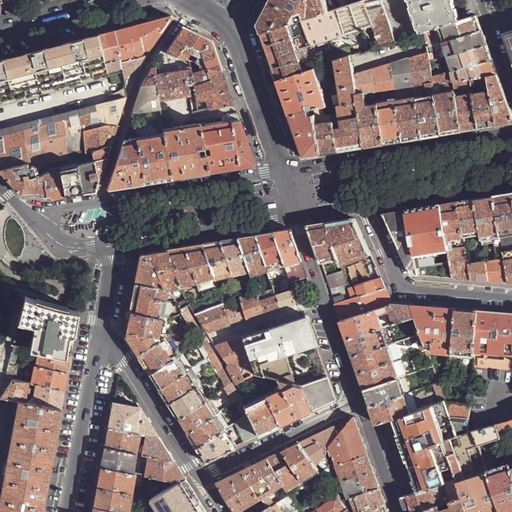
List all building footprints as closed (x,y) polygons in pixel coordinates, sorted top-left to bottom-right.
[(272,0),(260,24),(263,34),(289,26),(291,25),(298,23),(296,17),(304,14),(305,20),(330,12),(326,0),(272,0)] [(298,23),(291,25),(300,51),(346,36),(373,27),(380,48),(381,48),(396,43),(389,22),(381,0),(367,0),(365,1),(330,12),(305,20),(298,23)] [(326,0),(330,12),(365,1),(364,0),(326,0)] [(381,0),(389,22),(396,43),(421,34),(419,28),(418,29),(415,22),(417,21),(414,14),(413,14),(411,7),(412,6),(409,0),(381,0)] [(409,0),(412,6),(411,7),(413,14),(414,14),(417,21),(415,22),(418,29),(419,28),(421,34),(426,33),(439,28),(460,21),(453,0),(409,0)] [(296,17),(298,23),(305,20),(304,14),(296,17)] [(105,62),(140,53),(141,52),(144,48),(151,46),(172,16),(171,15),(98,35),(105,62)] [(460,21),(439,28),(444,42),(483,30),(480,23),(478,16),(460,21)] [(289,26),(263,34),(272,59),(279,81),(306,73),(303,65),(289,26)] [(166,51),(165,52),(179,57),(187,60),(190,54),(197,57),(195,63),(199,64),(208,68),(222,70),(212,41),(183,27),(166,51)] [(373,27),(346,36),(350,48),(353,56),(362,52),(362,54),(380,48),(373,27)] [(439,28),(426,33),(428,47),(444,42),(439,28)] [(483,30),(444,42),(449,55),(488,45),(483,30)] [(0,102),(109,74),(106,65),(105,62),(98,35),(37,51),(21,55),(0,60),(0,102)] [(444,42),(428,47),(429,53),(431,60),(439,58),(449,55),(444,42)] [(488,45),(449,55),(452,64),(454,70),(493,59),(488,45)] [(353,56),(350,48),(338,51),(341,60),(351,56),(353,56)] [(429,53),(411,58),(415,84),(427,83),(429,96),(436,95),(435,84),(433,76),(431,60),(429,53)] [(106,65),(109,74),(123,71),(124,78),(125,77),(141,62),(145,55),(106,65)] [(335,55),(321,59),(323,66),(325,65),(337,61),(335,55)] [(449,55),(439,58),(441,67),(452,64),(449,55)] [(340,151),(365,147),(364,133),(358,94),(355,76),(356,75),(353,56),(351,56),(341,60),(337,61),(339,73),(344,105),(340,105),(341,115),(343,127),(336,128),(340,151)] [(411,58),(393,64),(396,88),(402,87),(408,86),(415,84),(411,58)] [(431,60),(433,76),(451,71),(454,70),(452,64),(441,67),(439,58),(431,60)] [(321,59),(303,65),(306,73),(316,69),(324,67),(323,66),(321,59)] [(499,74),(493,59),(454,70),(451,71),(453,81),(454,82),(471,79),(489,76),(499,74)] [(377,91),(396,88),(393,64),(374,70),(377,91)] [(156,67),(151,67),(146,76),(156,75),(156,67)] [(209,109),(234,104),(228,86),(222,70),(208,68),(200,71),(191,74),(195,95),(196,102),(206,101),(209,109)] [(283,91),(320,79),(316,69),(306,73),(279,81),(283,91)] [(156,75),(146,76),(141,87),(157,86),(159,101),(195,95),(191,74),(191,70),(176,72),(163,74),(156,75)] [(366,93),(377,91),(374,70),(356,75),(355,76),(358,94),(366,93)] [(451,71),(433,76),(435,84),(439,83),(447,82),(453,81),(451,71)] [(339,73),(328,77),(330,86),(335,105),(340,105),(344,105),(339,73)] [(511,111),(499,74),(489,76),(491,91),(497,125),(511,122),(511,111)] [(489,76),(471,79),(472,86),(484,84),(485,91),(491,91),(489,76)] [(320,79),(283,91),(287,104),(291,116),(310,110),(316,108),(328,106),(323,89),(320,79)] [(471,79),(454,82),(455,91),(472,88),(472,86),(471,79)] [(453,81),(447,82),(449,93),(455,92),(455,91),(454,82),(453,81)] [(415,84),(408,86),(408,92),(409,99),(417,98),(415,84)] [(484,84),(472,86),(472,88),(473,93),(485,91),(484,84)] [(157,86),(141,87),(132,114),(133,114),(160,110),(159,101),(157,86)] [(335,105),(330,86),(323,89),(328,106),(330,105),(335,105)] [(126,97),(124,88),(118,91),(117,89),(113,90),(113,92),(112,93),(114,100),(126,97)] [(485,91),(473,93),(480,128),(497,125),(491,91),(485,91)] [(441,94),(436,95),(442,134),(462,131),(456,96),(455,92),(449,93),(441,94)] [(365,147),(385,143),(379,104),(368,106),(366,93),(358,94),(364,133),(365,147)] [(473,93),(456,96),(462,131),(480,128),(473,93)] [(423,137),(442,134),(436,95),(429,96),(417,98),(423,137)] [(110,145),(126,97),(114,100),(0,130),(0,169),(0,170),(27,163),(28,166),(34,165),(92,150),(110,145)] [(405,100),(398,101),(404,140),(423,137),(417,98),(409,99),(405,100)] [(385,143),(404,140),(398,101),(379,104),(385,143)] [(328,106),(316,108),(316,114),(318,124),(333,121),(332,116),(330,105),(328,106)] [(310,110),(291,116),(299,137),(305,157),(323,154),(318,124),(316,114),(312,116),(310,110)] [(230,115),(223,116),(224,123),(239,120),(237,113),(230,115)] [(133,114),(132,114),(126,131),(136,130),(133,114)] [(341,115),(332,116),(333,121),(333,122),(335,122),(336,128),(343,127),(341,115)] [(209,125),(201,127),(204,147),(209,147),(210,154),(206,155),(209,172),(254,165),(254,164),(247,141),(239,120),(224,123),(209,125)] [(333,121),(318,124),(323,154),(340,151),(336,128),(335,122),(333,122),(333,121)] [(201,124),(164,130),(165,135),(172,179),(209,172),(206,155),(206,154),(200,155),(199,149),(205,148),(204,147),(201,127),(201,124)] [(142,134),(142,138),(159,136),(158,131),(153,127),(146,128),(142,134)] [(144,183),(172,179),(165,135),(159,136),(142,138),(137,138),(144,183)] [(123,140),(107,188),(107,189),(109,189),(144,183),(137,138),(123,140)] [(92,150),(94,161),(106,157),(110,145),(92,150)] [(94,161),(77,165),(82,193),(95,191),(106,157),(94,161)] [(37,193),(47,195),(43,174),(36,175),(34,165),(28,166),(27,163),(0,170),(21,194),(31,193),(37,193)] [(60,169),(65,196),(82,193),(77,165),(60,169)] [(52,198),(65,196),(60,169),(43,174),(47,195),(52,198)] [(348,171),(340,172),(338,175),(339,179),(351,177),(350,173),(348,171)] [(511,192),(494,196),(501,236),(511,234),(511,192)] [(494,196),(476,199),(482,233),(483,240),(494,238),(501,236),(494,196)] [(476,199),(458,201),(464,236),(482,233),(476,199)] [(458,201),(441,204),(447,239),(464,236),(458,201)] [(441,204),(407,210),(413,244),(416,255),(449,249),(447,239),(441,204)] [(407,210),(385,213),(400,247),(413,244),(407,210)] [(354,218),(326,223),(338,257),(341,265),(371,255),(355,219),(354,218)] [(326,223),(309,226),(321,263),(338,257),(326,223)] [(290,229),(272,232),(283,265),(301,260),(290,229)] [(272,232),(255,235),(267,271),(273,269),(283,265),(272,232)] [(249,236),(237,238),(248,272),(250,276),(257,274),(267,271),(255,235),(249,236)] [(464,236),(447,239),(449,249),(466,246),(464,236)] [(501,236),(494,238),(494,242),(497,260),(505,258),(504,251),(501,236)] [(229,239),(220,240),(231,275),(248,272),(237,238),(229,239)] [(220,240),(202,243),(213,278),(214,279),(231,275),(220,240)] [(202,243),(167,249),(180,287),(186,285),(195,283),(213,278),(202,243)] [(413,244),(400,247),(409,267),(412,274),(419,275),(418,267),(416,255),(413,244)] [(466,246),(449,249),(451,262),(451,266),(454,278),(463,279),(472,279),(469,264),(468,258),(466,246)] [(167,249),(141,253),(155,265),(161,281),(163,286),(167,291),(180,287),(167,249)] [(153,296),(166,300),(167,292),(167,291),(163,286),(161,281),(155,265),(141,253),(138,270),(135,283),(155,285),(153,296)] [(473,258),(468,258),(469,264),(486,261),(485,255),(481,256),(481,258),(473,259),(473,258)] [(497,260),(486,262),(489,281),(499,282),(509,283),(505,258),(497,260)] [(301,260),(283,265),(289,282),(289,283),(307,277),(301,260)] [(486,261),(469,264),(472,279),(482,280),(489,281),(486,262),(486,261)] [(429,265),(431,275),(434,276),(438,277),(437,268),(451,266),(451,262),(429,265)] [(429,265),(418,267),(419,275),(431,275),(429,265)] [(355,266),(343,271),(344,274),(348,284),(349,288),(361,284),(355,266)] [(454,278),(451,266),(437,268),(438,277),(454,278)] [(273,269),(267,271),(269,278),(274,276),(275,276),(273,269)] [(256,295),(262,293),(257,279),(258,278),(257,274),(250,276),(255,292),(256,295)] [(344,274),(327,280),(331,290),(348,284),(344,274)] [(274,276),(269,278),(272,288),(278,286),(274,276)] [(361,284),(349,288),(352,298),(353,299),(386,287),(383,281),(381,277),(361,284)] [(213,278),(195,283),(198,292),(216,286),(214,279),(213,278)] [(130,312),(162,317),(166,300),(153,296),(155,285),(135,283),(132,300),(130,312)] [(348,284),(331,290),(336,304),(352,298),(349,288),(348,284)] [(352,298),(336,304),(339,314),(341,321),(383,307),(394,303),(389,294),(386,287),(353,299),(352,298)] [(262,293),(256,295),(256,297),(258,302),(275,296),(273,289),(262,293)] [(280,294),(275,296),(279,308),(296,302),(293,295),(291,290),(280,294)] [(255,292),(238,297),(240,302),(256,297),(256,295),(255,292)] [(299,293),(293,295),(296,302),(301,300),(299,293)] [(77,322),(79,311),(55,306),(25,296),(22,307),(52,317),(77,322)] [(275,296),(258,302),(262,314),(279,308),(275,296)] [(256,297),(240,302),(244,314),(246,319),(262,314),(258,302),(256,297)] [(186,300),(178,304),(181,310),(186,307),(189,305),(186,300)] [(394,303),(383,307),(385,314),(388,313),(392,325),(416,317),(412,305),(402,304),(394,303)] [(227,320),(222,304),(195,315),(206,333),(229,325),(227,320)] [(421,306),(412,305),(416,317),(426,345),(433,346),(437,307),(421,306)] [(19,320),(34,324),(29,348),(39,350),(66,355),(67,347),(68,343),(65,343),(67,335),(71,336),(75,334),(76,328),(77,322),(52,317),(22,307),(19,320)] [(383,307),(341,321),(343,327),(347,336),(348,340),(382,328),(383,328),(379,316),(385,314),(383,307)] [(442,307),(437,307),(433,346),(433,348),(449,350),(453,308),(442,307)] [(466,309),(457,309),(453,350),(453,354),(474,356),(475,352),(478,310),(466,309)] [(511,313),(505,313),(478,310),(475,352),(511,354),(511,313)] [(183,314),(182,315),(187,324),(188,323),(193,320),(188,311),(183,314)] [(162,317),(130,312),(128,323),(126,332),(159,334),(162,317)] [(246,319),(244,314),(227,320),(229,325),(246,319)] [(306,316),(241,338),(254,374),(255,374),(255,373),(263,376),(257,364),(282,355),(315,344),(310,328),(306,316)] [(193,320),(188,323),(192,329),(197,326),(193,320)] [(197,326),(192,329),(195,335),(200,332),(197,326)] [(382,328),(348,340),(351,350),(354,357),(388,345),(382,328)] [(131,346),(137,355),(161,340),(159,334),(126,332),(125,337),(131,346)] [(200,332),(195,335),(200,342),(204,339),(200,332)] [(161,340),(137,355),(142,364),(149,375),(176,357),(164,338),(161,340)] [(241,338),(214,347),(236,383),(254,374),(241,338)] [(204,339),(200,342),(208,357),(213,354),(204,339)] [(13,345),(9,361),(16,362),(19,347),(13,345)] [(388,345),(354,357),(357,366),(359,373),(394,361),(388,345)] [(69,363),(71,355),(66,355),(39,350),(36,365),(68,371),(69,363)] [(208,357),(206,358),(215,373),(222,369),(213,354),(208,357)] [(282,355),(257,364),(263,376),(266,377),(277,380),(281,389),(295,418),(324,404),(334,399),(327,376),(301,386),(294,385),(282,355)] [(153,382),(158,389),(185,372),(176,357),(149,375),(153,382)] [(394,361),(359,373),(362,382),(365,390),(399,378),(394,361)] [(6,373),(13,379),(16,366),(8,364),(6,373)] [(35,365),(31,383),(36,383),(65,388),(66,380),(68,371),(36,365),(35,365)] [(191,368),(185,372),(195,386),(200,383),(191,368)] [(222,369),(215,373),(225,388),(231,384),(222,369)] [(185,372),(158,389),(163,397),(167,404),(195,386),(185,372)] [(254,374),(236,383),(240,391),(259,382),(258,381),(255,374),(254,374)] [(399,378),(405,394),(410,392),(404,376),(399,378)] [(399,378),(365,390),(368,399),(371,406),(405,394),(399,378)] [(12,379),(1,397),(9,399),(19,401),(24,402),(26,390),(28,382),(24,381),(20,381),(12,379)] [(204,401),(211,397),(201,382),(200,383),(195,386),(204,401)] [(63,397),(65,388),(36,383),(33,403),(61,408),(63,397)] [(225,388),(223,389),(233,403),(236,401),(240,399),(231,384),(225,388)] [(195,386),(167,404),(173,413),(177,419),(204,401),(195,386)] [(288,421),(295,418),(281,389),(265,396),(279,426),(288,421)] [(405,394),(371,406),(374,417),(377,424),(393,418),(411,412),(405,394)] [(248,404),(262,434),(271,429),(279,426),(265,396),(248,404)] [(1,397),(0,399),(0,445),(9,399),(1,397)] [(213,416),(220,411),(211,397),(204,401),(213,416)] [(240,399),(236,401),(239,405),(236,406),(240,414),(243,413),(245,416),(248,414),(243,407),(244,406),(240,399)] [(407,457),(408,461),(410,466),(419,492),(419,491),(438,486),(445,483),(451,481),(456,479),(443,441),(458,436),(456,431),(446,403),(445,400),(411,412),(393,418),(407,457)] [(58,424),(61,408),(33,403),(28,402),(24,402),(19,401),(7,466),(0,503),(0,511),(41,511),(48,481),(51,461),(58,424)] [(204,401),(177,419),(181,426),(186,433),(213,416),(204,401)] [(113,402),(108,427),(140,433),(145,434),(159,436),(148,419),(140,406),(113,402)] [(449,403),(446,403),(456,431),(468,427),(469,416),(470,404),(449,403)] [(262,434),(248,404),(244,406),(243,407),(248,414),(258,436),(260,435),(262,434)] [(223,430),(229,426),(220,411),(213,416),(223,430)] [(245,416),(234,423),(243,443),(258,436),(248,414),(245,416)] [(213,416),(186,433),(191,440),(195,448),(223,430),(213,416)] [(481,417),(469,416),(468,427),(468,432),(474,431),(480,429),(481,417)] [(354,417),(334,426),(340,436),(331,448),(337,466),(368,454),(362,438),(355,417),(354,417)] [(511,419),(496,424),(500,435),(511,430),(511,419)] [(480,429),(474,431),(479,445),(501,438),(500,435),(496,424),(480,429)] [(316,435),(300,443),(317,467),(326,456),(326,455),(331,448),(340,436),(334,426),(316,435)] [(107,436),(104,446),(136,452),(139,440),(140,433),(108,427),(107,436)] [(223,430),(195,448),(199,454),(204,462),(234,448),(231,444),(223,430)] [(456,479),(457,481),(468,477),(488,471),(479,445),(474,431),(468,432),(458,436),(443,441),(456,479)] [(164,445),(159,436),(145,434),(144,443),(143,445),(143,447),(142,453),(143,454),(174,459),(164,445)] [(291,447),(284,451),(303,480),(320,471),(317,467),(300,443),(291,447)] [(103,455),(101,466),(133,472),(136,452),(104,446),(103,455)] [(275,455),(268,458),(284,484),(288,489),(303,480),(284,451),(275,455)] [(178,466),(174,459),(143,454),(142,456),(148,457),(145,474),(177,481),(184,476),(178,466)] [(371,461),(368,454),(337,466),(340,477),(342,483),(374,471),(371,461)] [(255,465),(243,470),(261,498),(266,506),(268,509),(271,507),(275,504),(269,494),(274,490),(276,489),(284,484),(268,458),(255,465)] [(501,466),(488,471),(502,511),(511,511),(511,468),(511,467),(510,463),(501,466)] [(99,476),(97,486),(132,492),(135,473),(133,472),(101,466),(99,476)] [(328,481),(340,477),(337,466),(321,473),(323,476),(328,481)] [(217,483),(235,511),(238,511),(261,498),(243,470),(229,477),(217,483)] [(321,473),(320,471),(303,480),(306,485),(323,476),(321,473)] [(376,478),(374,471),(342,483),(347,498),(350,497),(380,488),(376,478)] [(463,497),(467,511),(502,511),(488,471),(468,477),(457,481),(463,497)] [(206,511),(184,476),(177,481),(146,500),(153,511),(206,511)] [(451,481),(445,483),(447,488),(449,488),(453,500),(463,497),(457,481),(456,479),(451,481)] [(96,494),(94,506),(123,511),(126,511),(127,511),(128,511),(132,492),(97,486),(96,494)] [(419,492),(402,497),(405,508),(407,511),(417,511),(427,509),(440,505),(444,503),(438,486),(419,491),(419,492)] [(338,496),(332,488),(315,499),(317,502),(320,507),(338,496)] [(382,495),(380,488),(350,497),(356,511),(362,511),(386,505),(382,495)] [(275,504),(271,507),(274,511),(301,511),(291,494),(287,497),(275,504)] [(343,511),(348,509),(341,500),(338,496),(320,507),(316,509),(317,511),(343,511)] [(349,511),(356,511),(350,497),(347,498),(341,500),(348,509),(349,511)] [(427,509),(427,511),(467,511),(463,497),(453,500),(450,501),(452,506),(442,510),(440,505),(427,509)] [(320,507),(317,502),(301,511),(312,511),(316,509),(320,507)]
